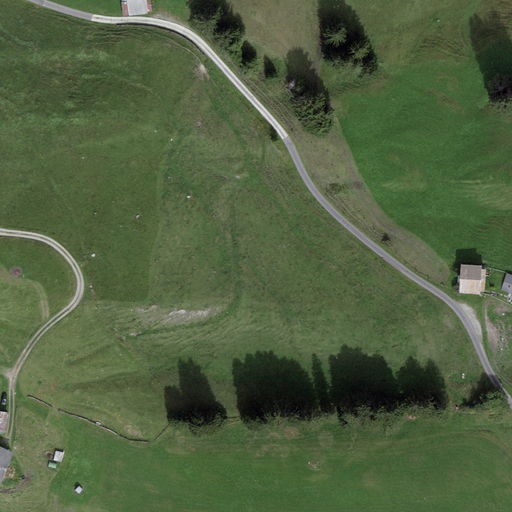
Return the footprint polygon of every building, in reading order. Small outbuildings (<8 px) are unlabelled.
[(149,0),(120,0),(122,17),(147,14),(147,12),(151,11),(149,0)] [(481,265),(461,264),(460,293),(479,294),(480,292),(485,292),(486,269),(481,269),(481,265)] [(511,274),(507,273),(501,290),(511,293),(511,274)] [(9,412),(0,410),(0,431),(6,433),(9,412)] [(0,483),(13,452),(0,446),(0,483)]
